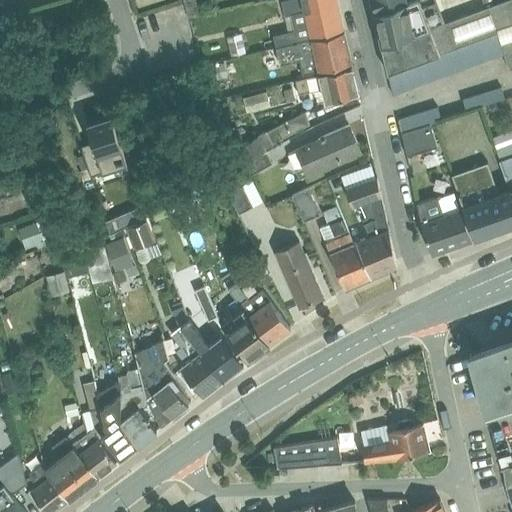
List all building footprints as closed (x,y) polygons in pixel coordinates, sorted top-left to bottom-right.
[(165,0),(135,0),(138,9),(165,0)] [(188,20),(189,20),(198,18),(200,17),(195,0),(182,0),(183,0),(188,20)] [(275,46),(276,48),(343,33),(336,0),(289,0),(282,2),(285,17),(291,16),(294,31),(273,36),(272,33),(260,36),(261,37),(248,40),(251,50),(263,47),(263,48),(275,46)] [(371,0),(373,6),(376,14),(416,0),(371,0)] [(382,48),(445,24),(436,0),(416,0),(376,14),(374,15),(382,48)] [(497,34),(511,29),(511,1),(490,8),(497,34)] [(497,34),(490,8),(445,24),(382,48),(388,75),(497,34)] [(205,45),(198,18),(189,20),(197,47),(205,45)] [(509,70),(511,69),(511,29),(497,34),(504,55),(509,70)] [(304,75),(351,64),(343,33),(276,48),(280,65),(300,61),(304,75)] [(393,97),(504,55),(497,34),(388,75),(393,97)] [(245,54),(241,35),(227,38),(231,57),(245,54)] [(325,104),(358,96),(352,68),(295,81),(298,95),(322,90),(325,104)] [(502,89),(463,100),(466,111),(505,100),(502,89)] [(270,106),(267,93),(243,99),(246,113),(270,106)] [(437,108),(398,121),(401,134),(429,125),(436,123),(436,121),(442,121),(437,108)] [(309,126),(306,112),(234,149),(243,164),(266,153),(265,149),(309,126)] [(429,125),(401,134),(407,158),(437,148),(429,125)] [(92,182),(128,172),(116,127),(79,137),(92,182)] [(299,181),(361,153),(349,127),(295,150),(296,153),(288,156),(299,181)] [(511,195),(511,130),(491,137),(510,190),(511,195)] [(204,142),(201,131),(183,137),(184,147),(204,142)] [(212,162),(207,148),(179,158),(183,173),(212,162)] [(266,153),(243,164),(250,176),(273,164),(266,153)] [(453,177),(475,241),(511,227),(511,195),(510,190),(498,194),(487,165),(453,177)] [(235,189),(228,174),(219,177),(238,215),(263,202),(252,181),(235,189)] [(393,269),(396,263),(377,180),(346,192),(352,208),(361,205),(366,219),(362,220),(368,236),(356,241),(371,279),(393,269)] [(320,215),(309,189),(292,196),(304,223),(320,215)] [(432,256),(471,242),(454,194),(417,206),(422,225),(432,256)] [(341,219),(336,207),(322,213),(328,224),(341,219)] [(371,279),(356,241),(353,243),(349,232),(348,233),(344,219),(320,229),(345,290),(371,279)] [(44,221),(18,230),(25,250),(36,246),(38,252),(45,249),(43,244),(52,240),(44,221)] [(161,256),(148,222),(126,231),(140,263),(141,264),(143,265),(145,266),(148,264),(151,259),(161,256)] [(123,239),(105,245),(115,272),(133,265),(123,239)] [(299,310),(323,299),(298,242),(275,252),(299,310)] [(104,247),(85,253),(86,260),(90,273),(92,285),(113,280),(104,247)] [(90,273),(86,260),(65,266),(69,279),(90,273)] [(262,263),(249,269),(259,289),(272,282),(262,263)] [(64,273),(46,278),(52,298),(70,293),(64,273)] [(269,346),(291,330),(262,290),(249,300),(236,284),(229,290),(243,309),(269,346)] [(204,288),(195,292),(208,323),(218,318),(204,288)] [(181,327),(188,321),(181,303),(170,307),(178,328),(181,327)] [(269,346),(243,309),(221,326),(247,362),(269,346)] [(223,381),(243,365),(220,336),(208,346),(188,321),(181,327),(223,381)] [(223,381),(181,327),(178,328),(170,334),(176,342),(175,343),(174,350),(175,352),(185,364),(179,368),(202,397),(223,381)] [(160,429),(188,408),(186,405),(190,402),(165,362),(169,360),(163,339),(135,354),(146,402),(160,429)] [(486,416),(511,406),(511,341),(470,356),(486,416)] [(137,447),(157,432),(138,408),(143,405),(132,371),(122,374),(121,376),(129,405),(128,405),(132,412),(120,422),(137,447)] [(21,392),(15,373),(0,377),(6,397),(21,392)] [(84,386),(94,428),(101,437),(106,433),(97,395),(94,383),(84,386)] [(137,447),(120,422),(120,390),(118,383),(97,395),(106,433),(101,437),(120,461),(137,447)] [(2,404),(0,404),(0,475),(20,470),(2,404)] [(395,461),(430,453),(423,424),(389,432),(387,425),(361,432),(364,451),(365,463),(395,461)] [(84,426),(67,438),(73,446),(86,435),(84,426)] [(97,479),(120,461),(101,437),(94,428),(86,435),(73,446),(97,479)] [(97,479),(73,446),(67,438),(65,436),(51,448),(59,457),(45,468),(68,501),(97,479)] [(342,465),(337,439),(274,449),(278,470),(342,465)] [(45,511),(54,511),(68,501),(45,468),(43,463),(29,474),(35,487),(30,492),(45,511)] [(511,467),(501,472),(503,472),(504,476),(504,480),(505,484),(506,489),(511,487),(511,467)] [(0,511),(23,511),(3,486),(0,488),(0,511)] [(387,511),(387,501),(367,501),(370,511),(387,511)] [(444,511),(440,501),(414,511),(444,511)] [(357,511),(355,503),(325,511),(357,511)]
